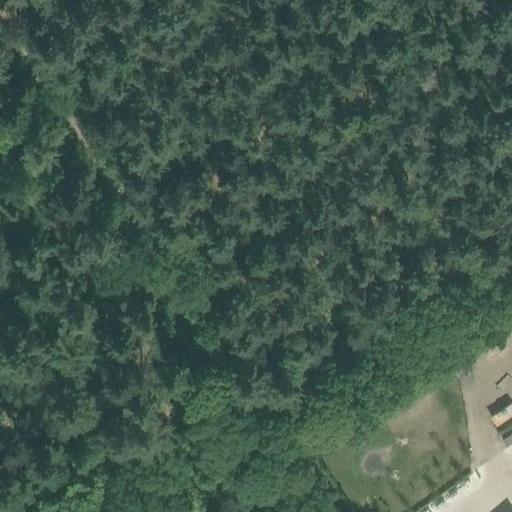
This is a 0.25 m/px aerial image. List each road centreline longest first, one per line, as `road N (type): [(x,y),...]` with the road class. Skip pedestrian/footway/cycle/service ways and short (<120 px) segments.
road 1 (track): [(0,29),(219,355)]
road 2 (track): [(233,378),(312,511)]
